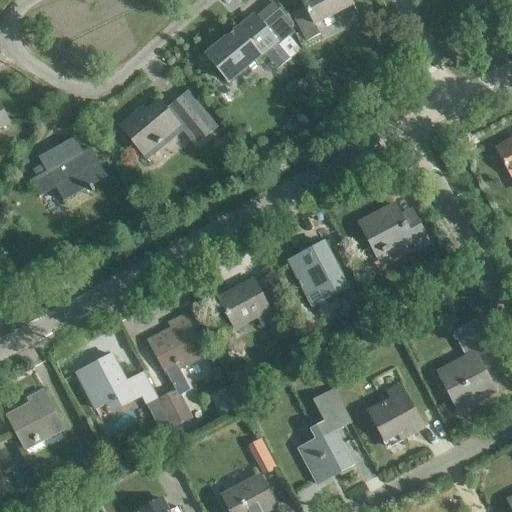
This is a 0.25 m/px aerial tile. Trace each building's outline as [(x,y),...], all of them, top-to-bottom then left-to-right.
[(314,26),(353,6),(350,0),(299,0),(304,9),(293,15),(307,43),(320,36),(314,26)] [(255,18),(207,58),(228,83),(275,44),(279,48),(289,39),(294,36),(289,25),(273,6),(265,13),(275,25),(267,32),(255,18)] [(289,39),(279,48),(290,62),(301,53),(289,39)] [(198,141),(209,132),(184,102),(173,111),(169,115),(159,103),(146,114),(143,110),(120,128),(144,156),(179,127),(183,123),(198,141)] [(0,128),(9,123),(0,108),(0,128)] [(55,188),(63,203),(106,179),(90,149),(82,154),(73,138),(37,159),(46,174),(30,184),(38,198),(55,188)] [(511,142),(496,151),(511,178),(511,177),(511,142)] [(415,247),(427,241),(412,212),(402,218),(395,206),(360,225),(376,256),(411,238),(415,247)] [(289,262),(307,296),(312,306),(347,287),(324,244),(289,262)] [(253,282),(218,300),(232,327),(254,315),(256,318),(262,328),(274,322),(269,311),(253,282)] [(171,329),(148,341),(164,373),(165,372),(167,377),(191,365),(190,363),(203,357),(183,318),(169,326),(171,329)] [(494,391),(477,358),(493,349),(478,320),(453,333),(467,360),(439,375),(458,410),(494,391)] [(111,356),(75,375),(80,385),(94,410),(115,399),(121,408),(141,397),(145,405),(156,399),(148,385),(143,374),(126,383),(111,356)] [(388,447),(423,429),(399,386),(387,392),(391,400),(369,412),(388,447)] [(171,429),(190,420),(175,391),(157,400),(171,429)] [(352,466),(334,432),(352,423),(335,391),(317,400),(328,422),(311,431),(316,440),(298,450),(317,485),(352,466)] [(24,450),(61,431),(41,392),(28,399),(32,407),(9,419),(24,450)] [(88,473),(102,466),(89,444),(77,450),(88,473)] [(230,511),(266,511),(275,507),(260,478),(222,497),(230,511)] [(178,511),(177,509),(172,511),(167,511),(161,500),(137,511),(178,511)]
